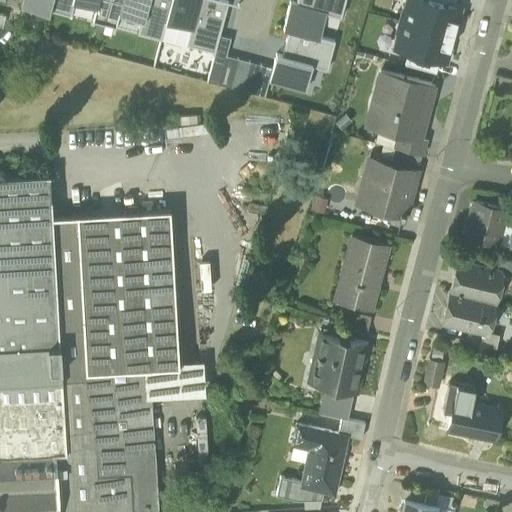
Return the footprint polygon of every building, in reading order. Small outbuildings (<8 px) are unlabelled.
[(49,10),(51,0),(22,0),(21,6),(48,14),(49,10)] [(51,0),(49,10),(71,15),(74,2),(96,8),(98,0),(51,0)] [(93,21),(104,24),(110,0),(98,0),(96,8),(93,21)] [(122,0),(110,0),(104,24),(115,27),(119,14),(122,0)] [(161,37),(165,22),(170,0),(122,0),(119,14),(140,20),(137,33),(160,39),(161,37)] [(170,0),(165,22),(190,28),(186,44),(215,52),(219,35),(228,1),(224,0),(170,0)] [(283,28),(289,29),(319,37),(325,13),(341,17),(345,0),(296,0),(296,3),(290,1),(283,28)] [(404,7),(400,21),(453,35),(460,7),(454,5),(454,6),(433,0),(408,0),(406,7),(404,7)] [(115,27),(137,33),(140,20),(119,14),(115,27)] [(445,61),(453,35),(400,21),(396,35),(399,36),(396,48),(408,51),(439,59),(445,61)] [(161,37),(186,44),(190,28),(165,22),(161,37)] [(334,41),(319,37),(289,29),(282,55),(276,53),(272,67),(269,80),(305,90),(311,66),(327,70),(334,41)] [(207,81),(219,84),(226,55),(231,38),(219,35),(215,52),(207,81)] [(435,72),(439,59),(408,51),(404,64),(435,72)] [(219,84),(230,87),(238,58),(226,55),(219,84)] [(230,87),(241,90),(250,61),(238,58),(230,87)] [(241,90),(252,93),(261,64),(250,61),(241,90)] [(272,67),(261,64),(252,93),(265,97),(269,80),(272,67)] [(399,133),(421,139),(421,137),(425,123),(423,123),(427,107),(429,108),(435,85),(381,70),(375,93),(384,95),(374,130),(378,131),(398,137),(399,133)] [(365,128),(374,130),(384,95),(375,93),(365,128)] [(177,125),(200,124),(200,115),(177,116),(177,125)] [(200,124),(165,128),(166,138),(216,132),(214,122),(200,124)] [(375,142),(395,147),(398,137),(378,131),(375,142)] [(398,137),(395,147),(421,154),(426,138),(421,137),(421,139),(399,133),(398,137)] [(415,177),(421,154),(395,147),(392,159),(390,163),(413,170),(412,176),(415,177)] [(371,206),(402,214),(412,176),(413,170),(390,163),(392,159),(374,154),(366,184),(377,187),(371,206)] [(65,453),(61,381),(51,215),(49,174),(0,176),(0,511),(58,511),(55,453),(65,453)] [(360,203),(371,206),(377,187),(366,184),(360,203)] [(328,198),(313,194),(309,209),(324,214),(328,198)] [(463,235),(498,245),(508,209),(472,200),(463,235)] [(169,209),(51,215),(61,381),(91,379),(90,369),(149,367),(149,368),(178,366),(178,362),(169,209)] [(351,304),(371,309),(389,244),(352,234),(337,289),(354,293),(351,304)] [(500,272),(511,274),(511,260),(488,255),(485,266),(499,270),(500,272)] [(457,259),(453,275),(456,276),(455,282),(453,284),(451,291),(492,301),(496,285),(500,283),(502,274),(500,272),(499,270),(485,266),(457,259)] [(211,289),(209,260),(198,260),(200,290),(211,289)] [(492,301),(451,291),(449,298),(451,300),(449,307),(445,306),(441,322),(469,329),(484,332),(486,331),(488,329),(490,321),(488,318),(492,301)] [(343,323),(368,329),(371,316),(347,310),(343,323)] [(466,341),(496,348),(499,334),(486,331),(484,332),(469,329),(466,341)] [(351,392),(356,393),(367,341),(318,331),(313,353),(319,354),(316,369),(310,368),(307,382),(324,386),(351,392)] [(422,383),(439,386),(444,361),(427,357),(422,383)] [(149,368),(151,397),(205,394),(202,360),(178,362),(178,366),(149,368)] [(157,511),(157,494),(151,397),(149,368),(149,367),(90,369),(91,379),(61,381),(65,453),(55,453),(58,511),(157,511)] [(450,414),(453,400),(471,403),(474,387),(449,382),(442,412),(450,414)] [(318,412),(345,418),(351,392),(324,386),(318,412)] [(447,428),(494,438),(500,409),(471,403),(453,400),(450,414),(447,428)] [(197,466),(208,466),(205,417),(194,417),(197,466)] [(346,437),(360,440),(363,423),(340,418),(337,433),(347,435),(346,437)] [(323,491),(334,493),(346,437),(347,435),(337,433),(296,424),(291,445),(293,445),(308,449),(315,450),(313,463),(306,462),(301,481),(300,486),(323,491)] [(289,458),(306,462),(308,449),(293,445),(289,458)] [(315,450),(308,449),(306,462),(313,463),(315,450)] [(276,496),(299,500),(321,500),(323,491),(300,486),(301,481),(280,477),(276,496)] [(438,494),(403,485),(400,497),(404,498),(435,505),(438,494)] [(157,494),(157,511),(168,511),(167,493),(157,494)] [(449,508),(451,509),(453,497),(438,494),(435,505),(438,506),(449,508)] [(404,498),(401,511),(437,511),(438,506),(435,505),(404,498)]
